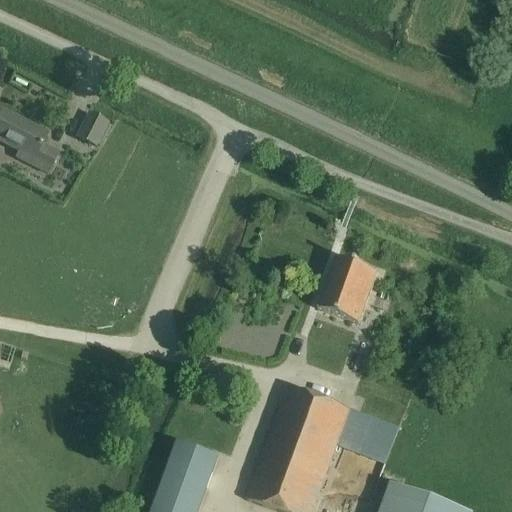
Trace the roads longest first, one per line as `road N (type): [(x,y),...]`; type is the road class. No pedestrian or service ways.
road 1 (unclassified): [(511,216),(44,0)]
road 2 (residential): [(0,328),(132,343),(146,336),(249,132)]
road 3 (residential): [(511,240),(405,205),(249,132)]
road 4 (residential): [(249,132),(0,15)]
road 5 (track): [(237,0),(368,63),(438,86)]
